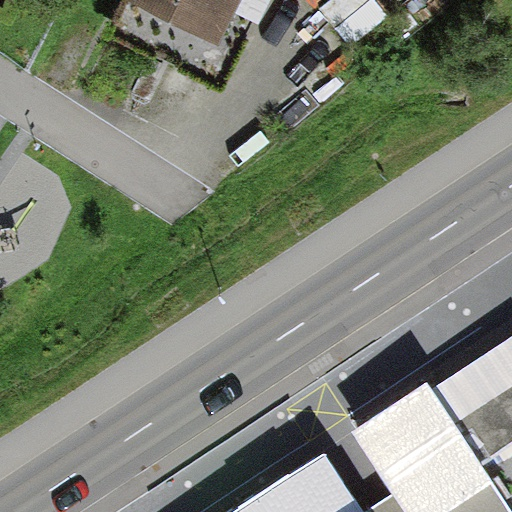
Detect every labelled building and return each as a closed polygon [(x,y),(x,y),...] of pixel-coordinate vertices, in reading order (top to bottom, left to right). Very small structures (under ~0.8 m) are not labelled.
[(117,0),(105,24),(223,82),(263,0),(117,0)] [(511,326),(436,377),(490,459),(511,443),(511,326)] [(428,365),(353,414),(416,511),(429,511),(491,472),(497,469),(490,459),(436,377),(428,365)] [(367,511),(324,447),(225,511),(367,511)] [(511,511),(511,503),(491,472),(429,511),(511,511)]
